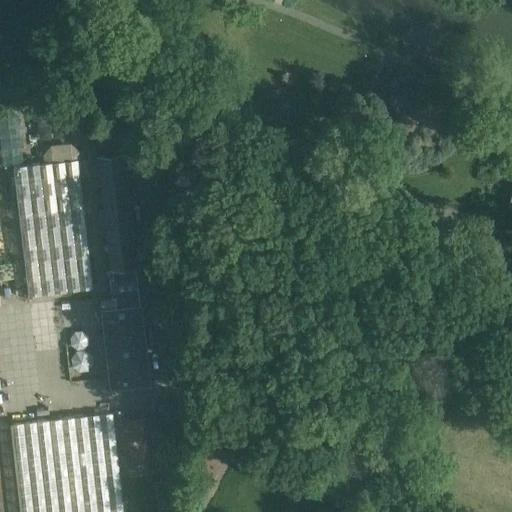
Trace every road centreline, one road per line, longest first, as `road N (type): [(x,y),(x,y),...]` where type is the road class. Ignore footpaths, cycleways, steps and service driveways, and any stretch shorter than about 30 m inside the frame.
road 1 (residential): [(371,511),(193,411),(174,388),(163,353),(135,108),(64,0)]
road 2 (residential): [(511,323),(489,293),(485,231),(341,180),(263,130),(207,71),(171,0)]
